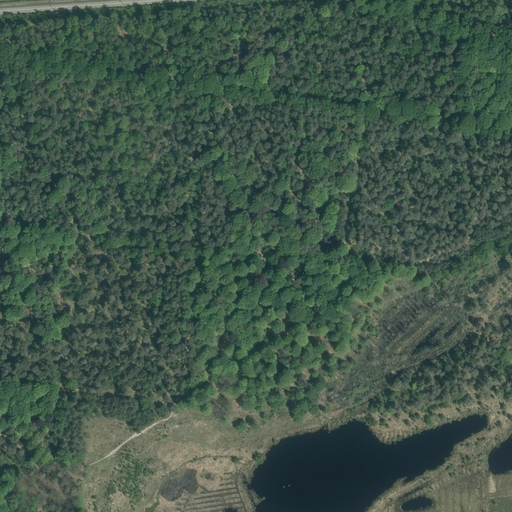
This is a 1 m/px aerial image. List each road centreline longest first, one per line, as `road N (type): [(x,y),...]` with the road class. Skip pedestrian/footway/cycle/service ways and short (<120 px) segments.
road 1 (track): [(0,53),(511,121)]
road 2 (track): [(176,397),(205,238),(341,252)]
road 3 (track): [(0,374),(176,397)]
road 4 (track): [(341,252),(367,102)]
